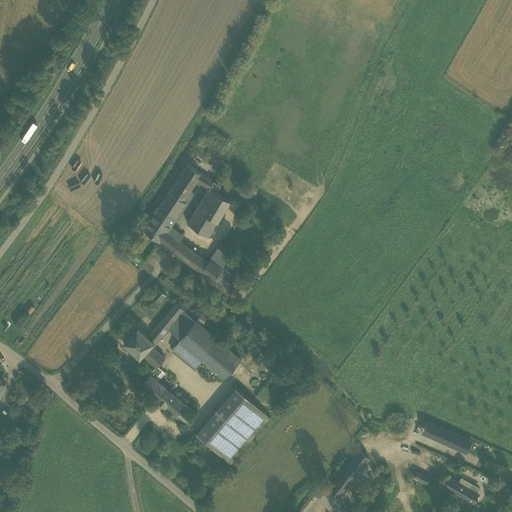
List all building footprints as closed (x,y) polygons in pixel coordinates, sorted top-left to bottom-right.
[(152,212),(168,223),(185,199),(182,197),(196,177),(208,185),(216,172),(192,155),(152,212)] [(195,206),(217,219),(229,198),(208,185),(195,206)] [(186,222),(208,235),(217,219),(195,206),(186,222)] [(144,224),(171,247),(179,236),(181,232),(168,223),(152,212),(144,224)] [(171,247),(179,253),(187,243),(179,236),(171,247)] [(179,253),(210,277),(220,265),(209,257),(207,259),(187,243),(179,253)] [(221,264),(220,265),(210,277),(229,291),(239,278),(221,264)] [(146,301),(154,308),(166,294),(158,287),(146,301)] [(178,317),(189,326),(195,319),(176,303),(158,324),(166,331),(168,329),(178,317)] [(201,312),(195,319),(201,324),(207,317),(201,312)] [(178,317),(168,329),(179,339),(189,326),(178,317)] [(240,358),(201,324),(195,319),(189,326),(179,339),(203,359),(224,377),(240,358)] [(158,324),(148,336),(154,342),(142,354),(155,367),(156,367),(157,366),(159,364),(165,357),(153,347),(166,331),(158,324)] [(139,357),(142,354),(154,342),(148,336),(137,327),(123,342),(139,357)] [(203,359),(179,339),(171,350),(194,369),(203,359)] [(155,367),(150,373),(155,378),(162,370),(157,366),(156,367),(155,367)] [(167,388),(155,378),(150,373),(140,385),(157,399),(163,404),(173,393),(167,388)] [(196,433),(230,463),(270,417),(235,387),(196,433)] [(163,404),(185,423),(195,412),(173,393),(163,404)] [(422,432),(466,452),(471,440),(427,421),(422,432)] [(369,458),(359,450),(329,488),(339,496),(369,458)] [(429,477),(417,471),(414,478),(426,483),(429,477)] [(449,485),(458,490),(462,481),(454,476),(449,485)] [(483,492),(462,481),(458,490),(479,501),(483,492)]
